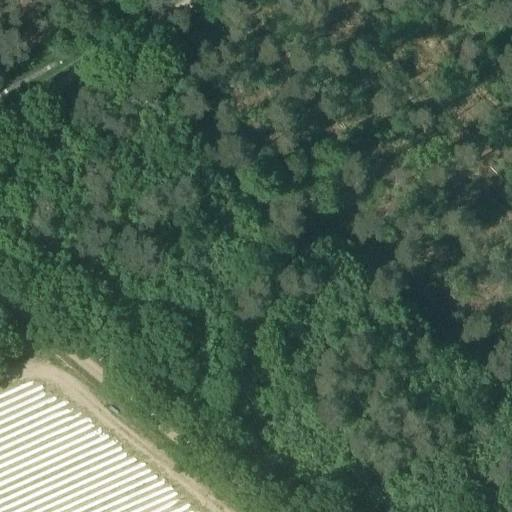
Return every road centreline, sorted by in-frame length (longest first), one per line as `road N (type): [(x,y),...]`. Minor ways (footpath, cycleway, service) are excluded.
road 1 (track): [(278,511),(0,289)]
road 2 (track): [(0,128),(191,0)]
